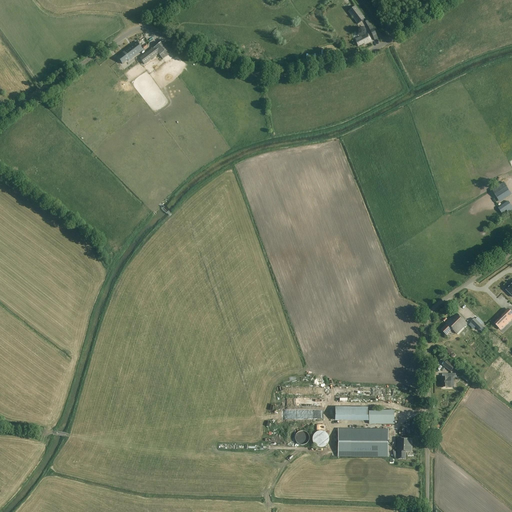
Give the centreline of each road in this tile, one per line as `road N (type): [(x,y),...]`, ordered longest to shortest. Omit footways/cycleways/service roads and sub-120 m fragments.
road 1 (unclassified): [(0,118),(136,28),(247,71),(283,76),(375,49),(449,0)]
road 2 (unclassified): [(427,511),(426,322),(443,299),(511,252)]
road 3 (track): [(152,17),(60,17),(33,0)]
